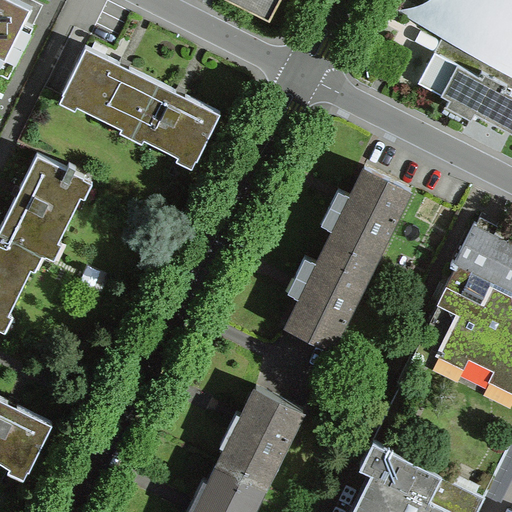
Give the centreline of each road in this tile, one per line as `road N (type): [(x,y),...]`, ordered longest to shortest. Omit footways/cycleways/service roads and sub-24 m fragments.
road 1 (tertiary): [(304,72),(69,511)]
road 2 (residential): [(511,179),(304,72)]
road 3 (residential): [(304,72),(161,0)]
